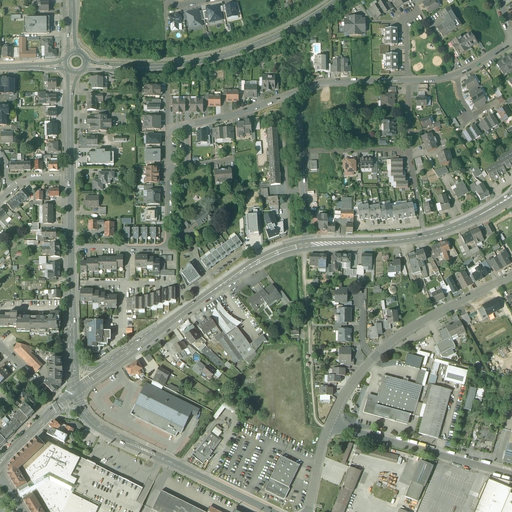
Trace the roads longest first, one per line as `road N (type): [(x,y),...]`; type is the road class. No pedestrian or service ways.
road 1 (primary): [(341,0),(287,35),(201,62),(84,64)]
road 2 (residential): [(511,276),(391,342),(348,387),(328,424)]
road 3 (tertiary): [(93,422),(272,511)]
road 4 (residential): [(511,475),(328,424)]
road 5 (tertiary): [(146,338),(262,259),(308,245)]
road 6 (track): [(326,428),(313,414),(308,245)]
road 7 (residential): [(169,171),(168,248),(70,247)]
